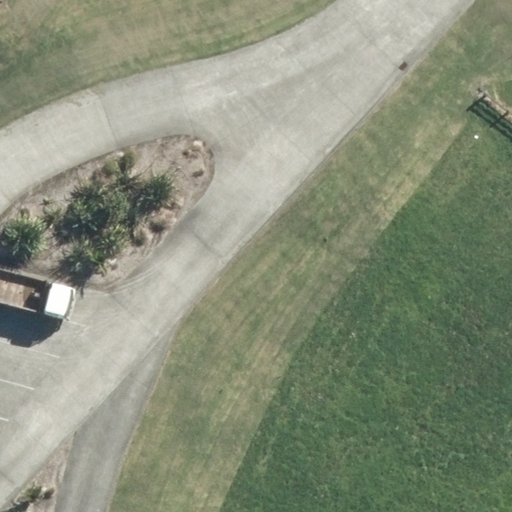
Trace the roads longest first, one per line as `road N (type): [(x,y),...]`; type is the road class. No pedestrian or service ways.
road 1 (residential): [(396,31),(132,335),(0,465)]
road 2 (residential): [(0,168),(33,136),(220,73)]
road 3 (residential): [(220,73),(396,31)]
